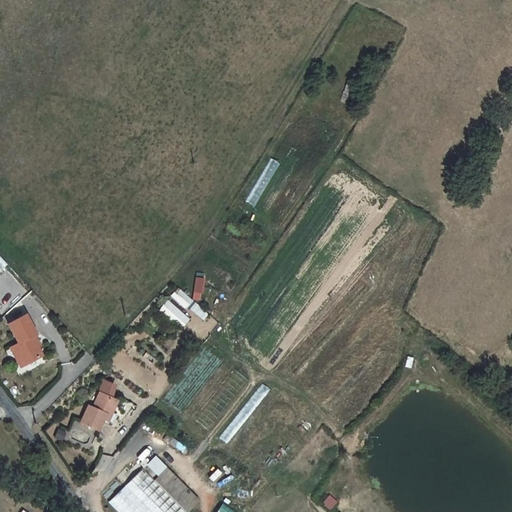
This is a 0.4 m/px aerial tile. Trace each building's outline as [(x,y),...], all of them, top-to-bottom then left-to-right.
[(0,271),(8,264),(0,255),(0,271)] [(195,277),(193,299),(201,300),(204,278),(195,277)] [(192,300),(179,288),(172,295),(185,307),(192,300)] [(189,321),(168,301),(159,310),(181,329),(189,321)] [(189,310),(203,320),(208,312),(195,302),(189,310)] [(37,336),(27,315),(10,324),(19,344),(14,346),(23,366),(41,357),(37,348),(32,338),(35,337),(37,336)] [(23,366),(14,346),(10,348),(20,368),(23,366)] [(207,431),(249,381),(234,369),(193,418),(207,431)] [(170,407),(186,385),(179,380),(163,401),(170,407)] [(105,381),(101,392),(111,396),(116,385),(105,381)] [(221,439),(229,444),(268,388),(260,382),(221,439)] [(360,389),(333,414),(340,422),(368,397),(360,389)] [(111,396),(101,392),(93,407),(90,406),(82,422),(100,431),(105,419),(110,410),(116,412),(121,400),(111,396)] [(111,422),(116,412),(110,410),(105,419),(111,422)] [(74,438),(92,444),(95,436),(84,432),(84,431),(77,428),(74,438)] [(156,456),(147,465),(158,476),(167,467),(156,456)] [(189,511),(200,502),(169,470),(156,482),(143,469),(109,502),(119,511),(189,511)] [(237,511),(221,503),(216,511),(237,511)]
